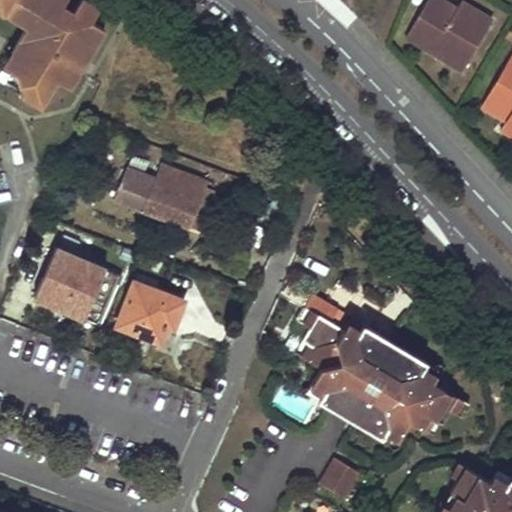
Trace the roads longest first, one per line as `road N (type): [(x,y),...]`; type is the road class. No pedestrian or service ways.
road 1 (tertiary): [(229,0),(347,104),(511,298)]
road 2 (tertiary): [(511,229),(289,0)]
road 3 (residential): [(176,511),(291,234)]
road 4 (residential): [(0,454),(158,511)]
road 5 (residential): [(256,511),(289,455),(314,453),(335,415)]
